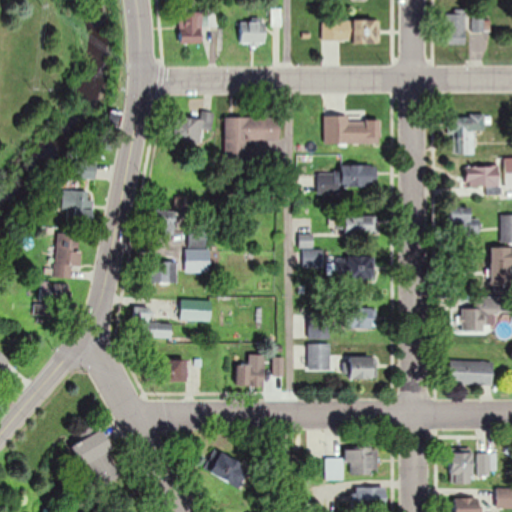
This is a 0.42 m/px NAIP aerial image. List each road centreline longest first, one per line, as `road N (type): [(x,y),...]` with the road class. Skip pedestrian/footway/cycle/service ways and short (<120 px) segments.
road 1 (residential): [(417,511),(413,0)]
road 2 (residential): [(132,409),(511,410)]
road 3 (residential): [(511,78),(140,81)]
road 4 (secondary): [(88,327),(111,292),(130,222),(140,120),(135,0)]
road 5 (residential): [(189,511),(88,327)]
road 6 (secondary): [(0,437),(88,327)]
